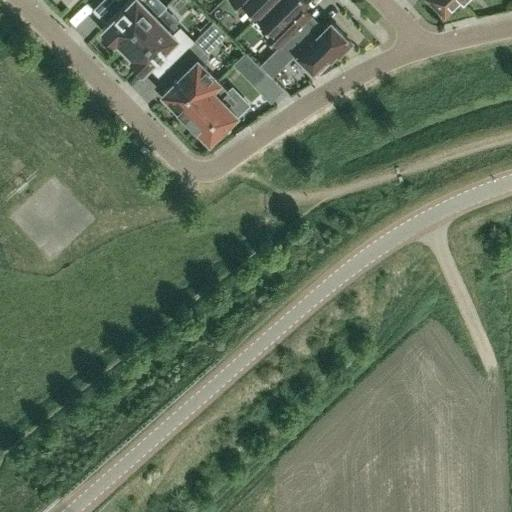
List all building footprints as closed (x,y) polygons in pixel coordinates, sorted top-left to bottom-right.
[(116,38),(124,47),(155,15),(140,0),(113,0),(121,7),(115,13),(116,14),(102,28),(114,40),(116,38)] [(232,0),(237,5),(242,0),(248,6),(254,13),(267,0),(232,0)] [(310,12),(301,4),(305,0),(267,0),(254,13),(265,23),(271,29),(266,34),(277,45),(304,18),(310,12)] [(456,0),(459,0),(463,3),(465,0),(430,0),(444,13),(456,0)] [(163,50),(174,61),(195,41),(183,29),(179,25),(172,32),(155,15),(124,47),(132,55),(130,57),(142,69),(157,55),(158,56),(163,50)] [(304,18),(277,45),(259,63),(270,74),(294,51),(315,72),(336,53),(338,55),(351,42),(330,20),(318,32),(304,18)] [(177,104),(186,114),(221,80),(200,60),(207,54),(195,41),(174,61),(183,70),(163,90),(166,93),(162,96),(173,107),(177,104)] [(254,83),(266,71),(246,51),(235,63),(254,83)] [(229,89),(221,80),(186,114),(196,124),(193,127),(204,138),(207,135),(209,137),(236,111),(221,96),(229,89)]
